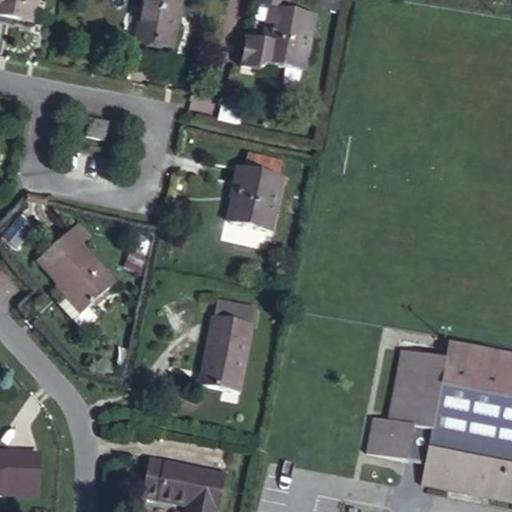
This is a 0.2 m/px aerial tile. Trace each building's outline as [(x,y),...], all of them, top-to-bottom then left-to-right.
[(0,0),(0,14),(34,17),(34,0),(0,0)] [(144,0),(139,34),(172,41),(179,0),(144,0)] [(271,6),(267,23),(271,24),(268,40),(264,63),(267,64),(304,70),(316,14),(289,9),(290,0),(259,0),(262,4),(271,6)] [(264,63),(268,40),(252,38),(245,42),(241,67),(259,70),(267,64),(264,63)] [(108,121),(89,117),(86,136),(105,139),(108,121)] [(282,170),(237,161),(233,179),(235,180),(227,219),(270,228),(282,170)] [(67,228),(36,256),(83,308),(114,281),(67,228)] [(250,330),(210,318),(199,355),(194,370),(202,373),(197,389),(229,398),(250,330)] [(511,340),(451,327),(445,358),(443,369),(511,382),(511,340)] [(511,382),(443,369),(445,358),(404,350),(389,420),(376,417),(369,455),(406,462),(407,456),(424,460),(419,486),(511,505),(511,382)] [(202,373),(194,370),(189,386),(197,389),(202,373)] [(16,499),(17,464),(4,463),(4,460),(0,458),(0,504),(1,505),(1,498),(16,499)] [(36,465),(17,464),(16,499),(1,498),(1,505),(33,506),(36,465)] [(203,511),(209,473),(132,464),(128,498),(173,505),(183,505),(182,511),(203,511)]
